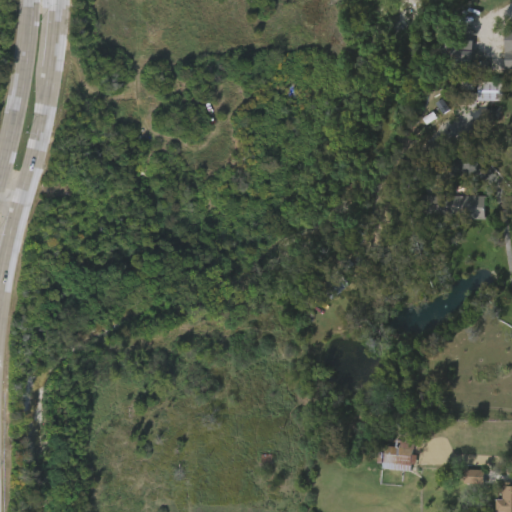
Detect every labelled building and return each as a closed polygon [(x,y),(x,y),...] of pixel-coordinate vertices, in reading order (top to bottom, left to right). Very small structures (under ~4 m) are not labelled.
[(467,30),(465,59),(452,58),(453,41),(455,41),(456,29),(467,30)] [(477,78),(477,81),(502,82),(501,100),(476,100),(475,106),(453,106),(453,80),(471,80),(471,78),(477,78)] [(432,180),(432,166),(413,165),(413,179),(432,180)] [(483,196),(483,219),(460,218),(460,215),(422,214),(422,195),(483,196)] [(356,266),(349,260),(341,270),(348,275),(356,266)] [(349,285),(331,300),(319,286),(337,271),(349,285)] [(414,440),(413,449),(411,449),(411,455),(416,455),(415,465),(410,465),(410,471),(379,468),(380,463),(377,463),(379,446),(393,447),(394,440),(414,440)] [(484,470),(464,470),(464,485),(484,485),(484,470)] [(511,482),(511,511),(497,511),(497,499),(504,499),(504,485),(505,485),(505,482),(511,482)]
